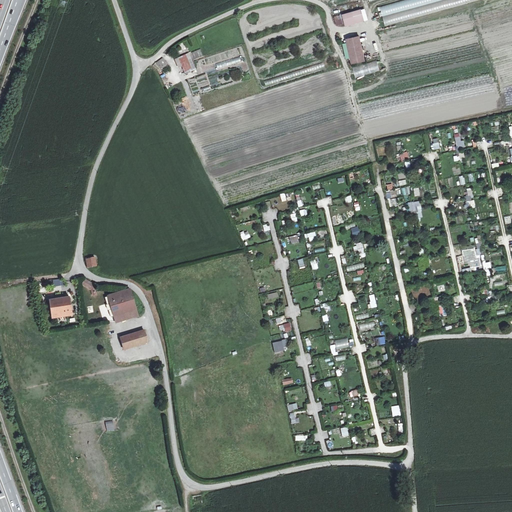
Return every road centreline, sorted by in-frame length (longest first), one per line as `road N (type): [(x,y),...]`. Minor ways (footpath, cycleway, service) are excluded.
road 1 (unclassified): [(114,0),(135,85),(97,162),(80,258),(85,272),(145,297),(187,480),(200,487),(327,463),(404,469)]
road 2 (trunk): [(5,0),(5,511)]
road 3 (track): [(383,448),(322,447),(269,211)]
road 4 (track): [(410,446),(390,450),(381,443),(324,200)]
road 5 (unclassified): [(511,338),(440,337),(405,348),(411,452),(404,469)]
road 6 (track): [(429,135),(468,324),(462,336)]
road 7 (track): [(377,165),(411,343)]
road 8 (track): [(479,119),(511,268)]
